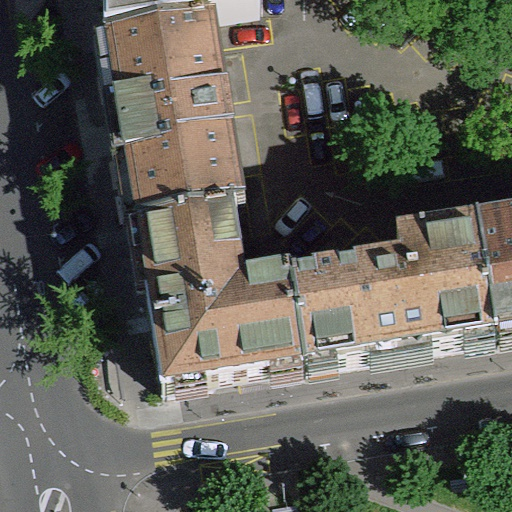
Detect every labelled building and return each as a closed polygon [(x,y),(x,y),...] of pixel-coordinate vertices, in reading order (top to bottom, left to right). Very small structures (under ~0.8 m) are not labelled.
[(105,0),(106,49),(207,31),(260,22),(261,0),(105,0)] [(239,219),(207,31),(106,49),(138,236),(235,220),(239,219)] [(245,275),(235,220),(138,236),(160,374),(164,402),(308,379),(293,289),(292,280),(240,287),(238,276),(245,275)] [(511,225),(479,231),(499,350),(511,347),(511,225)] [(403,271),(293,289),(308,379),(499,350),(479,231),(399,245),(403,271)]
